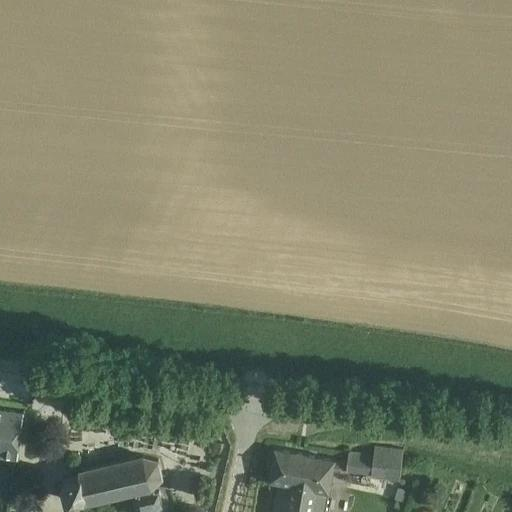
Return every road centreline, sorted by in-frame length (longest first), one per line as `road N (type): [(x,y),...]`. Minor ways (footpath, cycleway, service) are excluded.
road 1 (unclassified): [(511,432),(252,398)]
road 2 (unclassified): [(252,398),(0,367)]
